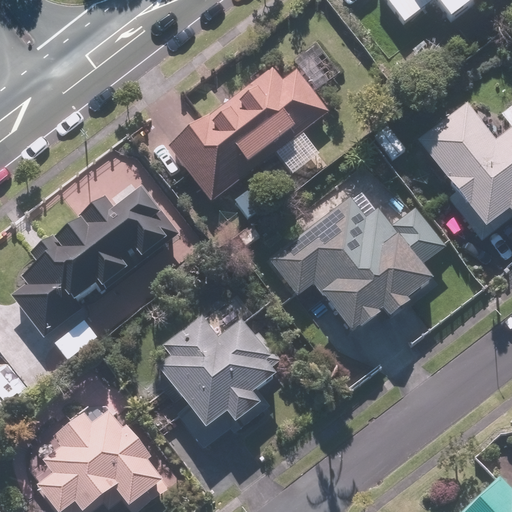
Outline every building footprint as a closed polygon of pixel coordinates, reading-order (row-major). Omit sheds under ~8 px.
[(432,5),(449,26),(483,0),(382,0),(404,27),(432,5)] [(168,151),(211,206),(328,117),(296,75),(282,86),(272,72),(168,151)] [(447,202),(481,246),(511,222),(511,109),(501,118),(511,132),(495,145),(466,107),(417,145),(456,196),(447,202)] [(412,157),(388,125),(371,139),(395,170),(412,157)] [(12,295),(42,337),(181,236),(143,184),(115,204),(107,193),(29,250),(37,262),(20,275),(27,284),(12,295)] [(313,289),(351,339),(382,315),(386,321),(433,286),(400,243),(400,241),(386,223),(374,233),(363,218),(345,232),(332,215),(268,263),(297,301),(313,289)] [(176,418),(203,454),(260,411),(252,400),(276,381),(266,368),(271,364),(242,324),(218,342),(202,320),(161,350),(170,362),(157,371),(187,411),(176,418)] [(36,492),(51,511),(99,511),(117,499),(126,511),(144,511),(168,494),(148,468),(151,465),(126,432),(123,435),(108,416),(92,429),(84,419),(53,443),(60,453),(42,467),(52,480),(36,492)] [(511,511),(511,492),(511,493),(499,480),(464,511),(511,511)]
